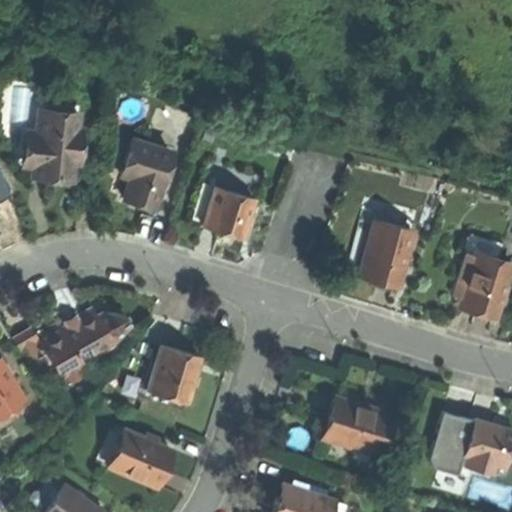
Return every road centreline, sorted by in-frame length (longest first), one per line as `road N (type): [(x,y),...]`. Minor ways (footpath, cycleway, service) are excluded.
road 1 (residential): [(0,281),(66,261),(131,261),(271,301)]
road 2 (residential): [(271,301),(511,365)]
road 3 (residential): [(199,511),(271,301)]
